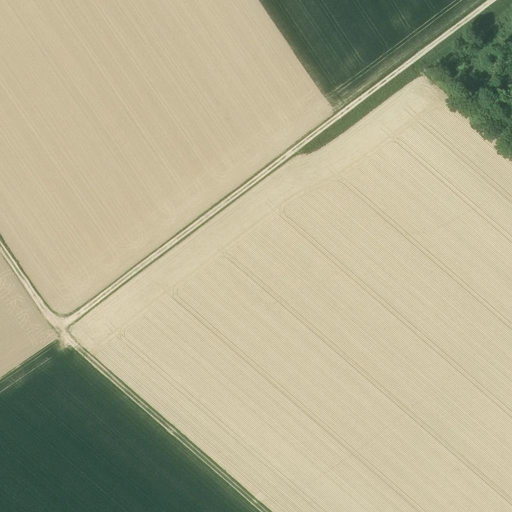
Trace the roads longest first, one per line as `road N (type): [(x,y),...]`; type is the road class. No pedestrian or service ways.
road 1 (track): [(494,0),(56,329)]
road 2 (track): [(0,246),(56,329),(262,511)]
